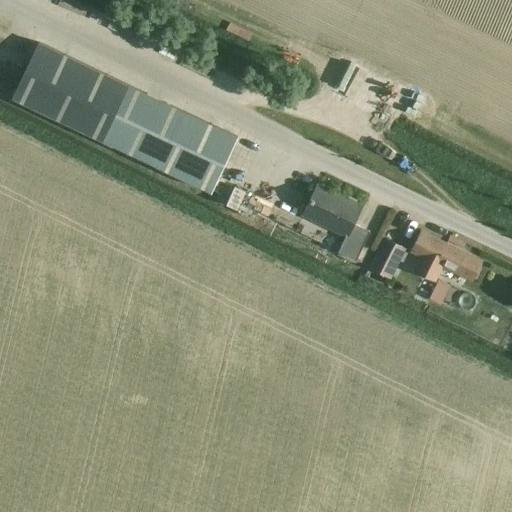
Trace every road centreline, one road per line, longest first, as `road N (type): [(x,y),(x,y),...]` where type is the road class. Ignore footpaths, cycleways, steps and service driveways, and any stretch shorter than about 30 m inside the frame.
road 1 (unclassified): [(511,251),(0,1)]
road 2 (track): [(205,101),(258,102),(334,124),(416,176),(450,221)]
